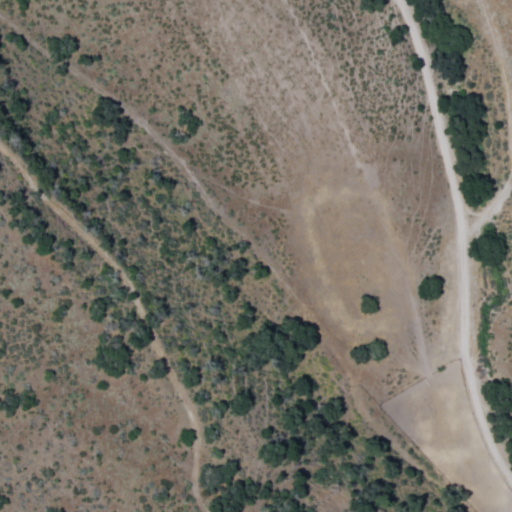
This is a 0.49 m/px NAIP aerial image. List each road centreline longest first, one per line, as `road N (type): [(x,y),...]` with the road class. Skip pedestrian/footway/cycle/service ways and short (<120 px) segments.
road 1 (residential): [(0,147),(117,271),(142,314),(190,420),(208,511)]
road 2 (residential): [(401,0),(457,186),(466,316)]
road 3 (residential): [(511,475),(480,407),(466,316)]
